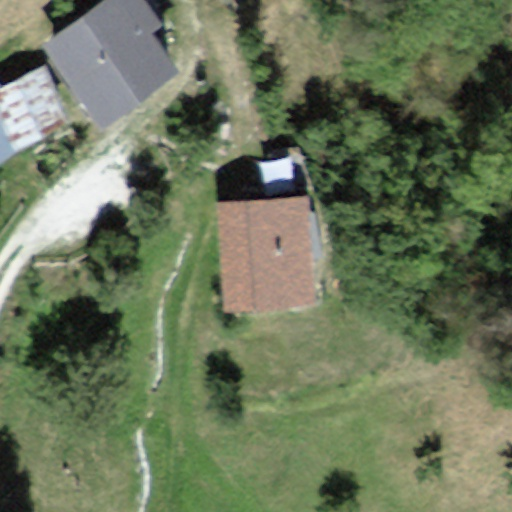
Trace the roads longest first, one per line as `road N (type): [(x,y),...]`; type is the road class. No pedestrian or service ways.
road 1 (track): [(168,511),(183,332),(229,118),(231,73),(213,35),(189,17)]
road 2 (track): [(189,17),(193,66),(0,261)]
